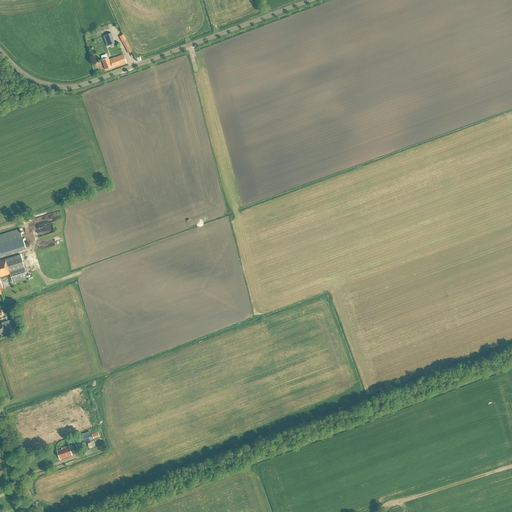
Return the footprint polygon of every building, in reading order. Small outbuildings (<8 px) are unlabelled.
[(115,43),(113,39),(112,36),(105,39),(107,46),(115,43)] [(121,40),(128,54),(132,52),(125,38),(121,40)] [(108,58),(102,60),(105,69),(111,67),(111,68),(113,67),(113,68),(126,63),(123,54),(109,59),(108,58)] [(28,277),(22,257),(6,262),(5,259),(0,260),(0,256),(25,248),(19,229),(0,234),(0,294),(2,294),(0,289),(2,288),(1,283),(0,283),(0,277),(10,274),(13,282),(28,277)] [(0,325),(0,332),(4,331),(5,333),(12,330),(9,321),(1,323),(2,324),(0,325)] [(81,437),(83,443),(92,440),(90,434),(81,437)] [(62,449),(56,451),(60,460),(72,455),(69,446),(62,448),(62,449)]
